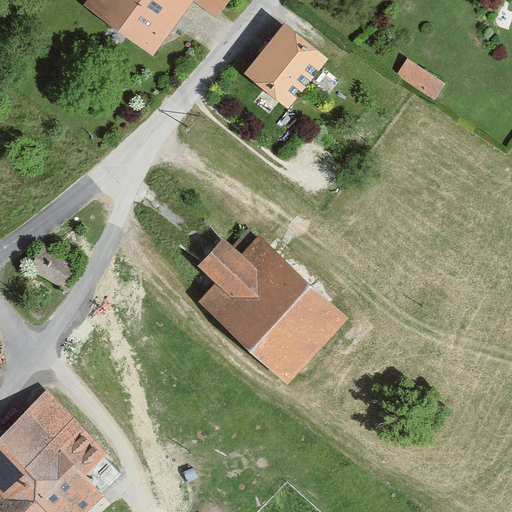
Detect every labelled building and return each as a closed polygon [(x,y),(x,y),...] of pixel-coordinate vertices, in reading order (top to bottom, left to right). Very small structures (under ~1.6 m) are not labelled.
[(84,0),(82,4),(154,56),(194,1),(214,15),(224,0),(84,0)] [(284,27),(246,72),(288,108),(326,63),(284,27)] [(407,59),(396,74),(435,100),(445,85),(407,59)] [(214,285),(199,301),(288,384),(318,358),(349,320),(332,306),(259,238),(242,257),(224,240),(196,269),(214,285)] [(352,281),(332,306),(349,320),(318,358),(344,379),(396,316),(352,281)] [(48,391),(26,412),(87,476),(108,455),(48,391)] [(0,511),(88,511),(105,497),(87,476),(26,412),(0,435),(0,511)]
